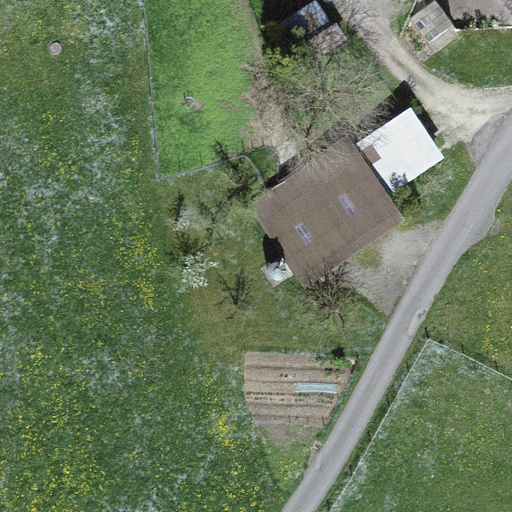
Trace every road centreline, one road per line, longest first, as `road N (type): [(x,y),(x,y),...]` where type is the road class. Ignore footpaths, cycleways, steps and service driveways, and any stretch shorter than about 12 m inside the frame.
road 1 (unclassified): [(511,147),(350,432),(293,511)]
road 2 (track): [(336,0),(450,112),(511,136)]
